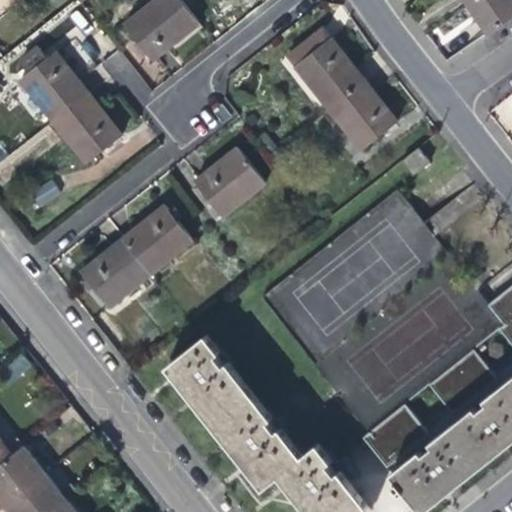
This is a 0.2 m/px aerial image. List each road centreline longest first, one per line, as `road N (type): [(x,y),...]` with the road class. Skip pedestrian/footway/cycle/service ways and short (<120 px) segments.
road 1 (residential): [(0,270),(190,511)]
road 2 (residential): [(438,95),(364,0)]
